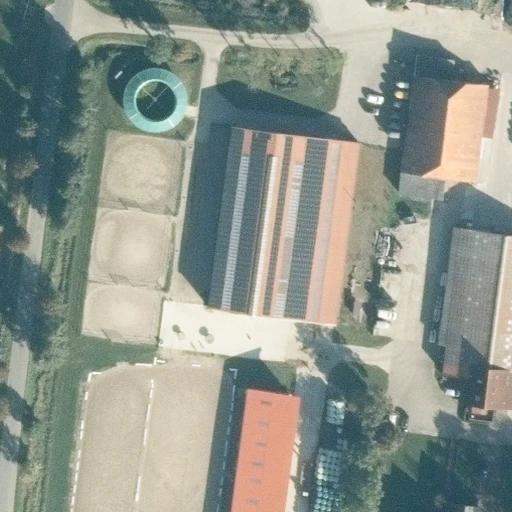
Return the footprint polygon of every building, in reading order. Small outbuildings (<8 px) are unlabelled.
[(455,61),(413,55),(392,195),(434,201),(438,179),(484,185),(497,93),(452,86),(455,61)] [(361,145),(212,123),(189,305),(335,323),(361,145)] [(511,236),(445,227),(430,343),(439,345),(435,375),(455,378),(451,402),(511,409),(511,236)] [(265,511),(284,396),(239,389),(219,511),(265,511)] [(437,511),(403,511),(396,511),(489,511),(490,506),(440,498),(437,511)]
